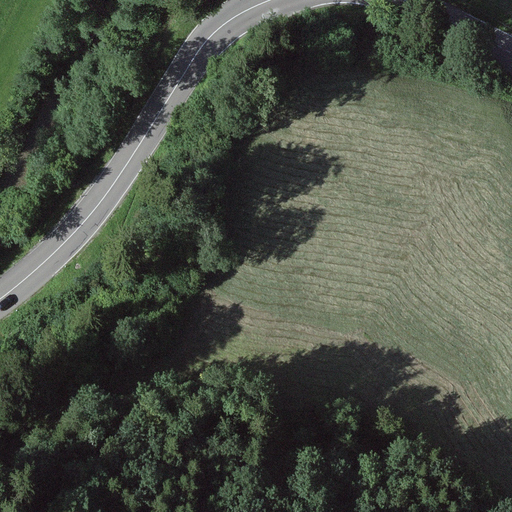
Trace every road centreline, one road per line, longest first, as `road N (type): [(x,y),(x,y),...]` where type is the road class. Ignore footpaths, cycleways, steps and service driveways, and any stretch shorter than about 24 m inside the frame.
road 1 (tertiary): [(0,296),(92,209),(206,38),(265,0)]
road 2 (tertiary): [(400,0),(511,60)]
